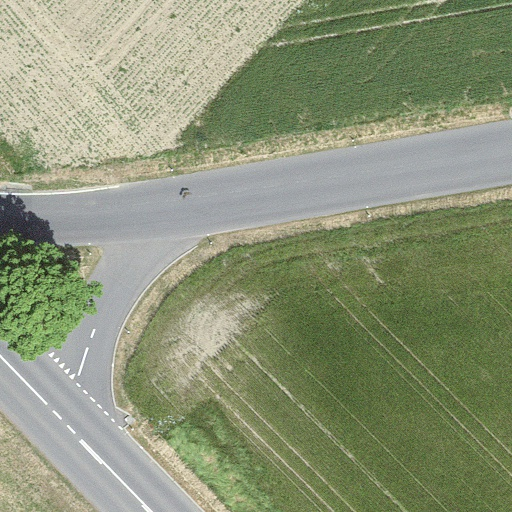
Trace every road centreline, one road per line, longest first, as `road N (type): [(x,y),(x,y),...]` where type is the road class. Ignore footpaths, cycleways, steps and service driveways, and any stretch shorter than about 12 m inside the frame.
road 1 (tertiary): [(153,221),(511,157)]
road 2 (tertiary): [(153,221),(92,310),(70,441)]
road 3 (tertiary): [(0,228),(153,221)]
